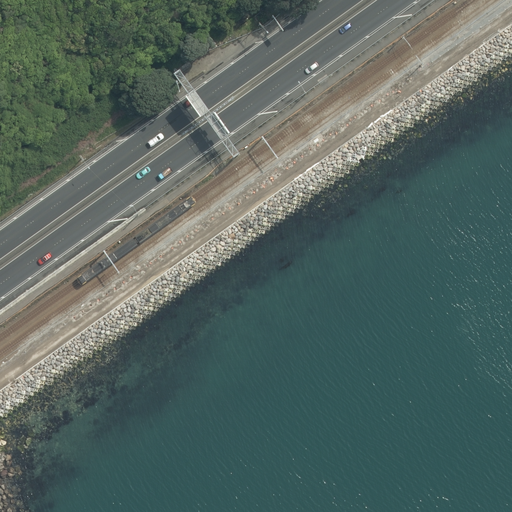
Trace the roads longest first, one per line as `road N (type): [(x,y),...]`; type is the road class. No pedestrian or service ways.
road 1 (trunk): [(402,0),(0,289)]
road 2 (trunk): [(0,260),(367,0)]
